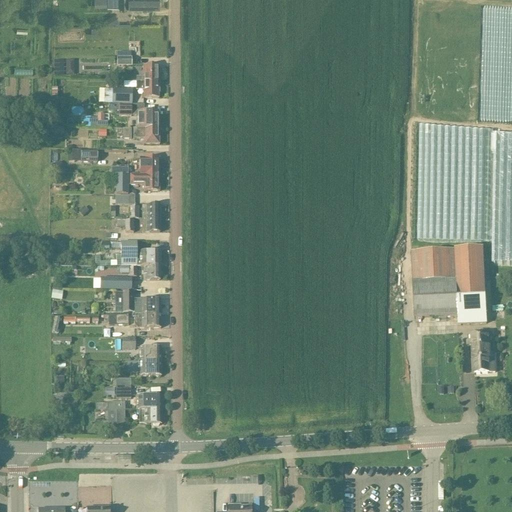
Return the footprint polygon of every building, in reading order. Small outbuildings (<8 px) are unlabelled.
[(149,8),(158,8),(158,0),(106,0),(107,8),(118,8),(142,8),(142,11),(149,11),(149,8)] [(105,19),(109,27),(119,22),(115,14),(105,19)] [(91,36),(101,36),(101,28),(90,28),(91,36)] [(60,31),(60,39),(79,40),(80,31),(60,31)] [(117,53),(117,58),(117,67),(132,67),(132,58),(129,58),(129,53),(117,53)] [(74,61),(66,61),(66,76),(74,76),(74,61)] [(141,83),(159,82),(159,66),(143,66),(143,77),(136,77),(136,82),(141,83)] [(159,99),(159,82),(141,83),(136,82),(136,91),(143,91),(143,99),(159,99)] [(112,106),(131,106),(132,106),(132,89),(112,89),(112,90),(100,90),(100,104),(112,105),(112,106)] [(112,106),(109,106),(109,112),(119,113),(119,117),(131,118),(131,106),(112,106)] [(142,129),(159,129),(159,112),(137,112),(137,129),(142,129)] [(108,129),(108,122),(103,122),(104,115),(97,115),(97,118),(84,118),(83,128),(90,128),(98,128),(108,129)] [(131,140),(131,129),(123,129),(123,140),(131,140)] [(159,145),(159,129),(142,129),(137,129),(133,129),(133,139),(143,139),(143,146),(159,145)] [(97,164),(97,151),(81,151),(81,164),(97,164)] [(139,175),(159,175),(159,159),(139,159),(139,175)] [(159,192),(159,175),(139,175),(139,176),(130,176),(130,186),(143,186),(143,192),(159,192)] [(115,195),(128,195),(128,176),(115,176),(115,195)] [(135,197),(115,197),(115,206),(134,206),(135,197)] [(142,220),(159,220),(159,206),(142,206),(142,220)] [(84,207),(78,213),(83,217),(88,212),(84,207)] [(139,220),(139,207),(130,207),(130,220),(139,220)] [(159,233),(159,220),(142,220),(142,233),(159,233)] [(125,221),(125,222),(117,221),(117,228),(125,228),(125,234),(134,234),(134,221),(125,221)] [(140,267),(160,267),(160,253),(137,253),(137,243),(120,243),(120,244),(111,243),(111,249),(120,250),(120,267),(137,267),(140,267)] [(411,254),(413,284),(414,320),(458,318),(458,326),(486,325),(483,250),(411,254)] [(31,251),(22,251),(22,255),(25,255),(25,260),(37,260),(37,256),(39,256),(39,251),(31,251)] [(59,255),(50,255),(50,266),(58,266),(59,255)] [(160,267),(140,267),(140,268),(143,268),(143,281),(160,282),(160,267)] [(131,281),(101,280),(100,291),(131,291),(131,281)] [(63,292),(52,291),(51,299),(61,301),(63,292)] [(134,316),(160,315),(160,301),(140,301),(134,301),(134,293),(115,293),(115,314),(122,314),(134,314),(134,316)] [(160,315),(134,316),(134,330),(141,329),(141,330),(160,329),(160,315)] [(128,316),(108,316),(108,327),(129,326),(128,316)] [(51,333),(58,336),(61,321),(54,319),(51,333)] [(471,347),(472,374),(496,373),(495,360),(490,360),(489,342),(492,341),(491,335),(467,336),(467,347),(471,347)] [(135,351),(135,340),(135,339),(122,339),(122,351),(135,351)] [(136,363),(161,363),(161,349),(140,349),(136,349),(136,363)] [(136,363),(130,363),(127,363),(127,364),(127,375),(140,374),(140,377),(161,377),(161,363),(136,363)] [(131,399),(131,387),(115,387),(115,400),(131,399)] [(145,411),(161,411),(161,396),(135,397),(136,411),(145,411)] [(125,411),(104,411),(105,423),(108,423),(108,425),(125,425),(125,411)] [(161,425),(161,411),(145,411),(136,411),(139,411),(139,425),(161,425)]
